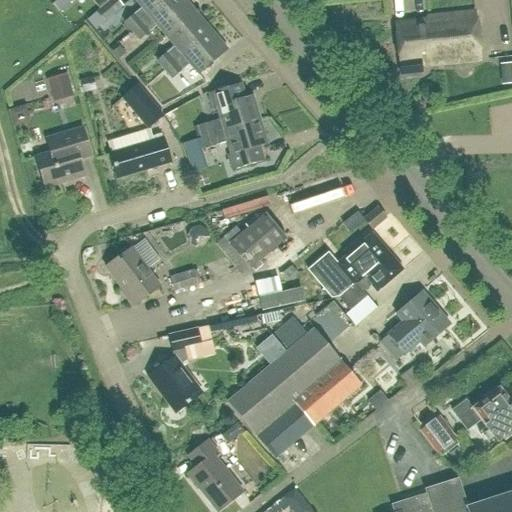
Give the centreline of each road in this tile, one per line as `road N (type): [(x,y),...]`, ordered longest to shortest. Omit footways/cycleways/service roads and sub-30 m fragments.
road 1 (residential): [(170,511),(67,252),(73,235),(97,220),(190,192)]
road 2 (tertiary): [(511,301),(261,0)]
road 3 (track): [(67,252),(42,245),(24,226),(0,143)]
